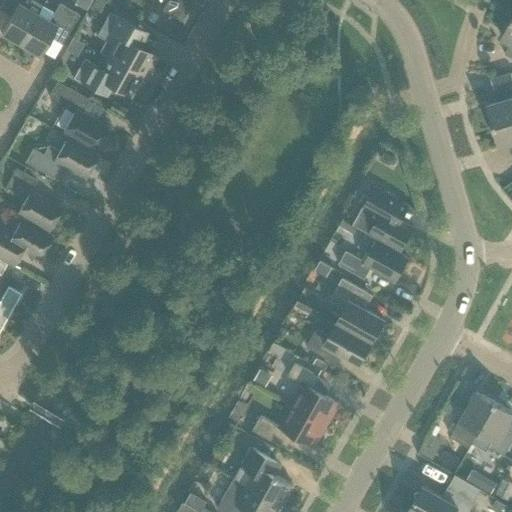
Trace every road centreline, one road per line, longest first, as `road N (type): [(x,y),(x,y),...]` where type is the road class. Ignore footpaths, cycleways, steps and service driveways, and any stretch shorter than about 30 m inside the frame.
road 1 (residential): [(0,374),(26,350),(230,0)]
road 2 (residential): [(342,511),(441,336)]
road 3 (residential): [(465,256),(424,94)]
road 4 (residential): [(424,94),(457,81),(484,0)]
